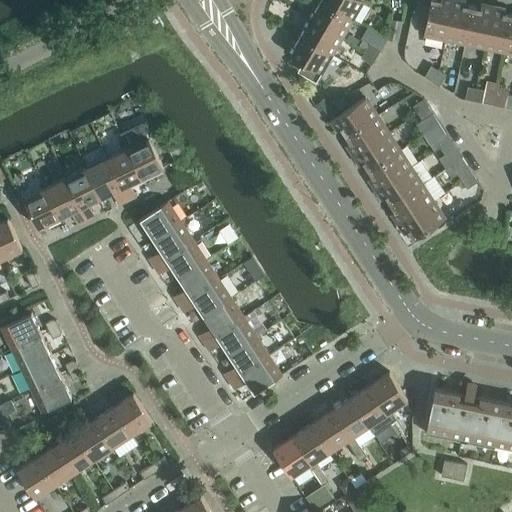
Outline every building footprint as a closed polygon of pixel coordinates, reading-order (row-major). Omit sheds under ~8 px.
[(313,5),(307,16),(342,37),(352,19),(319,0),(316,7),(313,5)] [(319,0),(352,19),(363,0),(319,0)] [(431,0),(424,35),(445,39),(453,0),(431,0)] [(459,0),(453,0),(445,39),(465,43),(473,6),(465,4),(465,1),(459,0)] [(473,6),(465,43),(485,47),(493,7),(481,5),(481,8),(473,6)] [(493,7),(485,47),(505,51),(511,17),(511,14),(505,13),(505,10),(493,7)] [(303,28),(299,35),(332,54),(342,37),(307,16),(301,27),(303,28)] [(332,54),(299,35),(295,42),(292,40),(286,52),(304,63),(303,64),(303,66),(302,67),(303,69),(303,71),(304,72),(305,74),(307,75),(317,81),(332,54)] [(364,39),(359,47),(366,50),(370,43),(364,39)] [(370,43),(366,50),(377,57),(381,49),(370,43)] [(377,57),(366,50),(361,58),(372,64),(377,57)] [(425,77),(432,81),(439,70),(431,66),(425,77)] [(439,70),(432,81),(440,86),(446,74),(439,70)] [(465,99),(474,101),(477,88),(468,86),(465,99)] [(477,88),(474,101),(482,103),(485,90),(477,88)] [(320,102),(324,109),(335,102),(330,95),(320,102)] [(341,129),(346,136),(377,115),(366,97),(331,120),(339,131),(341,129)] [(413,106),(418,113),(429,106),(424,99),(413,106)] [(335,102),(324,109),(329,116),(340,109),(335,102)] [(429,106),(418,113),(423,120),(434,113),(429,106)] [(377,115),(346,136),(350,143),(348,144),(354,155),(388,132),(377,115)] [(146,130),(140,117),(133,120),(139,133),(146,130)] [(388,132),(354,155),(361,165),(364,163),(368,170),(400,149),(388,132)] [(436,140),(440,147),(451,140),(446,133),(436,140)] [(150,137),(128,148),(142,178),(164,167),(150,137)] [(451,140),(440,147),(445,155),(456,148),(451,140)] [(128,148),(107,158),(128,201),(136,197),(130,184),(142,178),(128,148)] [(400,149),(368,170),(373,177),(370,179),(377,189),(411,167),(400,149)] [(107,158),(87,167),(101,198),(113,192),(119,205),(128,201),(107,158)] [(87,167),(66,177),(87,220),(95,216),(89,203),(101,198),(87,167)] [(411,167),(377,189),(383,199),(386,197),(390,204),(422,184),(411,167)] [(458,174),(463,181),(473,174),(469,167),(458,174)] [(22,174),(14,177),(21,190),(28,187),(22,174)] [(473,174),(463,181),(467,189),(478,182),(473,174)] [(66,177),(46,187),(60,217),(72,212),(78,225),(87,220),(66,177)] [(422,184),(390,204),(395,211),(392,213),(399,223),(433,201),(422,184)] [(60,217),(46,187),(24,198),(38,228),(60,217)] [(185,190),(175,196),(179,203),(189,197),(185,190)] [(140,219),(153,239),(181,221),(168,201),(140,219)] [(433,201),(399,223),(406,233),(408,232),(413,239),(445,219),(433,201)] [(8,218),(0,222),(0,256),(1,259),(23,249),(8,218)] [(181,221),(153,239),(161,250),(149,258),(154,266),(194,240),(181,221)] [(194,240),(154,266),(159,274),(171,266),(178,277),(206,259),(194,240)] [(206,259),(178,277),(186,288),(174,296),(179,304),(219,278),(206,259)] [(26,275),(32,288),(40,284),(33,271),(26,275)] [(219,278),(179,304),(184,312),(196,304),(204,316),(232,297),(219,278)] [(7,291),(0,294),(0,303),(10,298),(7,291)] [(232,297),(204,316),(211,327),(199,335),(204,343),(244,317),(232,297)] [(2,327),(12,348),(42,334),(32,312),(2,327)] [(244,317),(204,343),(210,351),(222,343),(229,354),(257,336),(244,317)] [(46,322),(49,330),(59,326),(56,320),(53,319),(46,322)] [(59,326),(49,330),(53,338),(61,335),(62,331),(59,326)] [(42,334),(12,348),(22,369),(52,355),(42,334)] [(257,336),(229,354),(236,365),(224,373),(229,381),(269,355),(257,336)] [(52,355),(22,369),(32,390),(62,375),(52,355)] [(269,355),(229,381),(235,389),(247,381),(255,393),(282,375),(269,355)] [(65,364),(69,372),(79,367),(76,361),(73,360),(65,364)] [(79,367),(69,372),(73,379),(80,376),(82,372),(79,367)] [(390,371),(370,385),(388,413),(392,410),(408,399),(390,371)] [(62,375),(32,390),(42,411),(72,397),(62,375)] [(351,397),(369,425),(374,433),(390,423),(391,425),(398,420),(392,410),(388,413),(370,385),(351,397)] [(460,393),(435,388),(427,427),(511,444),(511,403),(480,397),(479,402),(459,398),(460,393)] [(134,393),(114,406),(132,434),(152,421),(134,393)] [(351,397),(331,410),(350,438),(353,435),(369,425),(351,397)] [(114,406),(95,418),(113,446),(132,434),(114,406)] [(331,410),(312,422),(331,450),(346,440),(353,450),(360,445),(353,435),(350,438),(331,410)] [(95,418),(76,431),(94,459),(113,446),(95,418)] [(397,435),(405,430),(398,420),(391,425),(397,435)] [(312,422),(293,435),(312,463),(315,460),(331,450),(312,422)] [(76,431),(57,443),(75,471),(94,459),(76,431)] [(312,463),(293,435),(273,448),(292,476),(308,465),(315,475),(322,470),(315,460),(312,463)] [(57,443),(37,456),(56,484),(75,471),(57,443)] [(407,444),(398,451),(402,457),(412,451),(407,444)] [(359,460),(367,456),(360,445),(353,450),(359,460)] [(56,484),(37,456),(17,469),(36,497),(56,484)] [(164,456),(152,464),(157,471),(168,463),(164,456)] [(441,475),(450,477),(453,461),(445,459),(441,475)] [(453,461),(450,477),(456,479),(459,462),(453,461)] [(459,462),(456,479),(464,480),(467,464),(459,462)] [(157,471),(152,464),(140,472),(145,479),(157,471)] [(321,485),(329,481),(322,470),(315,475),(321,485)] [(126,481),(114,489),(118,496),(130,488),(126,481)] [(118,496),(114,489),(102,497),(107,504),(118,496)] [(212,511),(201,495),(181,508),(183,511),(212,511)]
